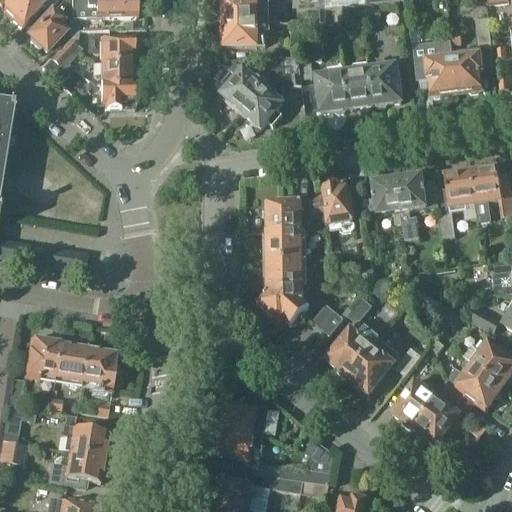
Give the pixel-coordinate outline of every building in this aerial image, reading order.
[(16,0),(0,0),(0,12),(1,12),(3,14),(16,0)] [(16,0),(3,14),(21,31),(44,6),(50,12),(60,0),(16,0)] [(75,0),(73,0),(72,0),(72,20),(72,22),(137,22),(137,21),(136,0),(75,0)] [(223,5),(221,6),(221,13),(223,15),(223,26),(260,26),(270,26),(274,26),(274,0),(229,0),(229,2),(223,2),(223,5)] [(324,0),(324,15),(336,14),(348,13),(349,12),(351,12),(351,0),(324,0)] [(363,0),(351,0),(351,12),(356,12),(361,11),(364,11),(363,0)] [(363,0),(364,11),(406,6),(429,3),(428,0),(363,0)] [(348,13),(336,14),(338,24),(350,23),(349,12),(348,13)] [(53,14),(30,39),(33,41),(31,44),(40,52),(42,50),(47,54),(55,45),(56,44),(63,50),(64,49),(70,42),(71,40),(69,38),(58,29),(63,24),(61,21),(62,20),(55,13),(53,14)] [(380,15),(362,16),(363,29),(381,27),(380,15)] [(490,47),(487,20),(474,22),(477,48),(490,47)] [(224,39),(222,40),(222,47),(224,48),(224,51),(258,50),(258,49),(266,49),(266,33),(274,33),(274,26),(270,26),(260,26),(223,26),(224,39)] [(69,34),(69,38),(71,40),(70,42),(77,49),(78,46),(78,34),(70,34),(69,34)] [(460,36),(450,37),(451,45),(451,49),(461,48),(460,36)] [(101,66),(133,66),(133,59),(134,59),(134,42),(101,41),(101,66)] [(70,42),(64,49),(67,52),(73,57),(76,59),(82,53),(78,50),(77,49),(70,42)] [(451,45),(412,50),(416,84),(429,82),(431,99),(433,99),(435,101),(442,101),(445,98),(449,97),(449,95),(456,95),(452,61),(451,49),(451,45)] [(325,47),(301,48),(302,61),(311,61),(325,61),(325,47)] [(63,50),(56,57),(65,65),(68,67),(76,59),(73,57),(67,52),(64,49),(63,50)] [(507,63),(506,52),(495,54),(497,64),(507,63)] [(56,57),(43,71),(61,88),(69,78),(63,73),(68,67),(65,65),(56,57)] [(481,58),(452,61),(456,95),(465,94),(465,95),(469,95),(471,97),(477,97),(480,94),(482,93),(480,76),(483,76),(481,58)] [(267,79),(264,79),(269,83),(271,84),(290,81),(302,79),(299,61),(266,62),(267,79)] [(302,61),(299,61),(302,79),(302,83),(313,82),(311,61),(302,61)] [(367,77),(371,110),(377,109),(379,111),(386,111),(386,108),(397,106),(393,68),(382,69),(381,65),(366,67),(367,77)] [(101,89),(134,88),(133,66),(101,66),(101,89)] [(228,91),(222,99),(224,101),(225,102),(225,105),(230,109),(233,109),(235,110),(242,116),(269,83),(264,79),(260,84),(259,83),(258,85),(238,68),(223,87),(228,91)] [(346,114),(341,80),(341,74),(328,76),(328,82),(316,84),(321,117),(335,115),(338,117),(345,116),(346,114)] [(367,77),(341,80),(346,114),(361,112),(363,114),(369,113),(371,110),(367,77)] [(302,79),(290,81),(291,91),(303,89),(302,83),(302,79)] [(510,92),(509,82),(500,83),(501,93),(510,92)] [(269,83),(242,116),(249,122),(251,124),(251,127),(256,131),(259,130),(260,132),(261,132),(267,125),(273,131),(283,119),(277,114),(285,104),(274,94),(278,89),(271,84),(269,83)] [(91,97),(98,97),(98,108),(105,108),(105,113),(135,113),(135,101),(137,99),(137,93),(135,91),(135,88),(134,88),(101,89),(97,89),(94,90),(90,86),(88,88),(88,94),(91,97)] [(0,260),(81,274),(84,259),(0,244),(0,195),(8,148),(9,148),(10,148),(11,148),(11,147),(12,147),(13,146),(13,145),(14,145),(14,144),(14,143),(14,142),(14,141),(13,140),(13,139),(12,139),(12,138),(11,138),(10,137),(10,132),(14,110),(11,110),(11,108),(10,107),(10,110),(0,107),(0,260)] [(471,175),(478,222),(478,228),(489,226),(488,218),(487,218),(485,206),(502,204),(504,221),(511,220),(511,189),(510,174),(498,175),(498,172),(495,172),(492,168),(484,169),(483,173),(471,175)] [(447,189),(437,190),(438,210),(443,242),(456,240),(453,216),(450,216),(450,211),(466,209),(468,223),(478,222),(471,175),(463,176),(463,173),(445,175),(447,189)] [(397,182),(403,226),(405,243),(420,241),(417,218),(410,219),(409,214),(438,210),(437,190),(435,181),(424,183),(423,179),(418,179),(416,177),(411,178),(410,180),(397,182)] [(395,227),(403,226),(397,182),(385,184),(383,182),(378,182),(376,185),(373,185),(375,198),(374,198),(375,203),(366,204),(368,219),(394,216),(395,227)] [(324,193),(324,199),(324,215),(324,217),(323,217),(325,233),(336,231),(342,236),(349,235),(353,230),(353,227),(354,227),(349,191),(341,193),(340,191),(337,191),(335,189),(328,190),(327,193),(324,193)] [(324,199),(301,205),(276,205),(276,207),(267,207),(267,233),(266,233),(266,237),(302,236),(310,236),(310,218),(324,215),(324,199)] [(303,260),(302,236),(266,237),(266,249),(263,251),(264,257),(266,258),(267,265),(285,265),(285,260),(303,260)] [(405,253),(403,240),(396,241),(397,254),(405,253)] [(333,258),(334,266),(343,265),(342,257),(333,258)] [(267,279),(267,291),(303,289),(303,260),(285,260),(285,265),(267,265),(267,269),(264,271),(264,278),(267,279)] [(357,275),(345,277),(346,289),(373,286),(370,261),(356,263),(357,275)] [(336,278),(345,277),(343,265),(334,266),(336,278)] [(494,278),(496,299),(511,301),(511,270),(511,265),(494,267),(495,278),(494,278)] [(346,289),(345,277),(336,278),(338,290),(346,289)] [(304,305),(303,289),(267,291),(267,294),(264,297),(265,298),(258,306),(279,326),(284,322),(291,328),(309,309),(304,305)] [(412,301),(433,312),(437,304),(416,293),(412,301)] [(463,299),(453,298),(452,310),(462,311),(463,299)] [(356,327),(359,324),(372,309),(362,301),(347,319),(356,327)] [(459,317),(438,307),(433,318),(453,328),(459,317)] [(329,341),(335,334),(344,323),(326,308),(312,325),(329,341)] [(493,339),(501,325),(479,312),(471,325),(493,339)] [(356,327),(357,327),(327,363),(338,372),(338,375),(343,379),(346,379),(348,380),(380,341),(378,339),(379,337),(365,326),(363,327),(359,324),(356,327)] [(380,341),(348,380),(351,382),(351,386),(355,390),(359,389),(369,398),(399,362),(402,358),(380,341)] [(55,382),(61,347),(58,346),(56,344),(50,343),(47,345),(32,342),(25,381),(40,383),(40,380),(55,382)] [(436,343),(422,361),(412,373),(421,380),(422,378),(444,349),(436,343)] [(461,360),(469,366),(503,390),(504,388),(508,388),(511,383),(510,380),(511,377),(511,367),(482,346),(479,352),(471,346),(461,360)] [(55,382),(82,386),(88,351),(85,351),(82,348),(76,347),(74,349),(61,347),(55,382)] [(103,354),(88,351),(82,386),(101,389),(100,393),(112,395),(116,369),(114,369),(115,361),(112,358),(103,356),(103,354)] [(422,361),(411,352),(395,372),(405,379),(411,372),(412,373),(422,361)] [(463,403),(460,407),(466,411),(472,402),(487,413),(495,401),(498,401),(501,396),(501,393),(503,390),(469,366),(453,388),(462,394),(458,400),(463,403)] [(414,433),(438,401),(440,399),(427,389),(430,384),(422,378),(421,380),(418,383),(393,417),(403,424),(404,428),(409,432),(412,431),(414,433)] [(13,382),(10,401),(10,406),(20,407),(23,384),(13,382)] [(438,401),(414,433),(417,434),(417,438),(422,441),(424,441),(435,449),(445,436),(450,440),(468,415),(465,413),(466,411),(460,407),(451,400),(447,389),(440,399),(438,401)] [(52,402),(50,412),(61,414),(63,404),(52,402)] [(219,431),(260,438),(265,411),(223,405),(222,408),(219,411),(218,418),(221,421),(219,431)] [(108,420),(110,408),(99,407),(97,418),(108,420)] [(2,444),(4,445),(16,447),(20,423),(34,425),(36,413),(8,409),(2,444)] [(476,425),(470,433),(480,442),(486,434),(476,425)] [(71,441),(68,457),(104,463),(105,460),(108,458),(110,450),(107,447),(107,445),(108,437),(64,429),(62,440),(71,441)] [(262,439),(260,438),(219,431),(217,443),(214,446),(213,452),(215,455),(215,458),(248,463),(248,461),(258,463),(262,439)] [(25,448),(16,447),(4,445),(0,467),(0,478),(11,480),(13,467),(21,468),(25,448)] [(303,456),(307,459),(316,465),(314,473),(330,476),(331,461),(326,457),(328,455),(317,446),(315,449),(311,446),(303,456)] [(68,457),(66,472),(64,481),(100,486),(101,478),(102,478),(102,476),(106,474),(107,466),(104,463),(68,457)] [(330,478),(330,476),(314,473),(316,465),(307,459),(302,473),(258,467),(256,479),(263,480),(327,490),(330,478)] [(327,490),(263,480),(261,492),(268,493),(325,501),(327,490)] [(206,509),(225,511),(264,511),(268,493),(261,492),(258,491),(258,492),(211,485),(210,493),(209,493),(208,496),(205,497),(204,504),(207,506),(206,509)] [(363,511),(365,506),(362,506),(360,502),(353,500),(351,503),(348,502),(347,504),(339,502),(336,511),(363,511)]
